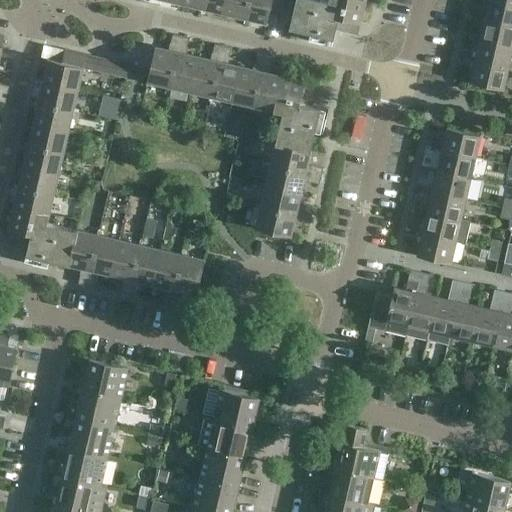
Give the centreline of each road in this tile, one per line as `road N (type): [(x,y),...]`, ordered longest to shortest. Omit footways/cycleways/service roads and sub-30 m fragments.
road 1 (residential): [(402,76),(155,20),(94,30),(69,0)]
road 2 (residential): [(335,286),(349,268),(402,76)]
road 3 (residential): [(511,445),(306,393)]
road 4 (residential): [(23,511),(64,319)]
road 5 (residential): [(0,180),(38,7)]
road 6 (residential): [(233,356),(64,319)]
road 7 (residential): [(281,511),(306,393)]
